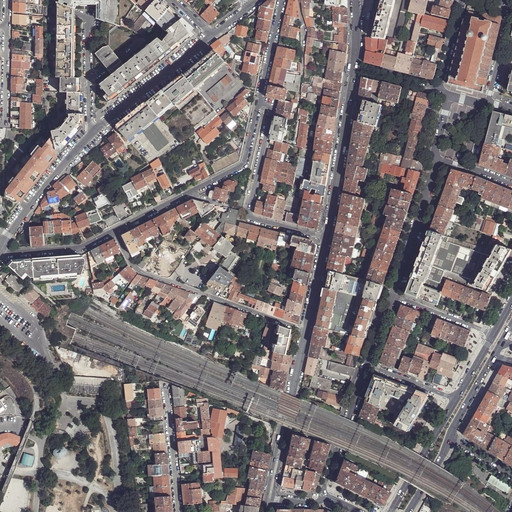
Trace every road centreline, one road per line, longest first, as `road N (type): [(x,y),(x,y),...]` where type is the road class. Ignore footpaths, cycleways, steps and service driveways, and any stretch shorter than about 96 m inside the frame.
road 1 (residential): [(114,230),(139,270),(304,330)]
road 2 (residential): [(114,230),(241,166),(258,101)]
road 3 (residential): [(258,101),(270,114),(247,215),(325,238)]
road 4 (tertiary): [(268,500),(304,330)]
road 5 (tertiary): [(325,238),(353,67)]
road 6 (residential): [(93,131),(0,254)]
road 7 (residential): [(210,37),(93,131)]
road 8 (residential): [(368,363),(327,475),(330,498)]
road 9 (residential): [(436,160),(392,295)]
road 10 (secondary): [(456,399),(390,511)]
road 11 (residential): [(178,511),(165,384)]
road 12 (residential): [(93,131),(88,20),(76,12)]
